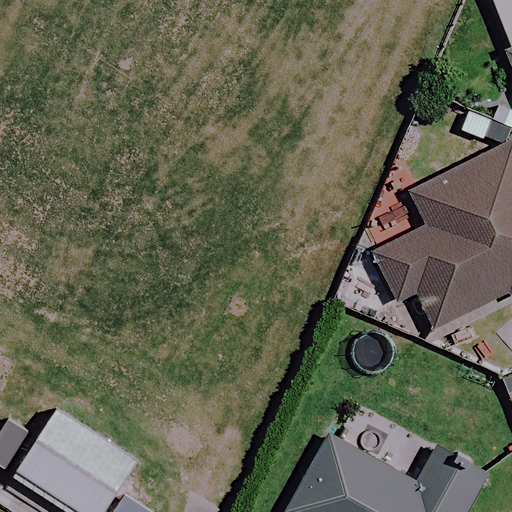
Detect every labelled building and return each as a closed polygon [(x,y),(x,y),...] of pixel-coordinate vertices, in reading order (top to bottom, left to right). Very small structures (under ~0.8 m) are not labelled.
[(511,5),(503,8),(511,32),(511,54),(511,5)] [(511,108),(498,105),(494,120),(467,112),(461,135),(487,142),(493,123),(511,129),(511,108)] [(511,297),(511,147),(413,188),(430,229),(379,250),(400,301),(421,292),(436,329),(511,297)] [(73,403),(27,471),(88,511),(110,511),(150,454),(73,403)] [(469,511),(488,477),(350,404),(292,511),(469,511)]
